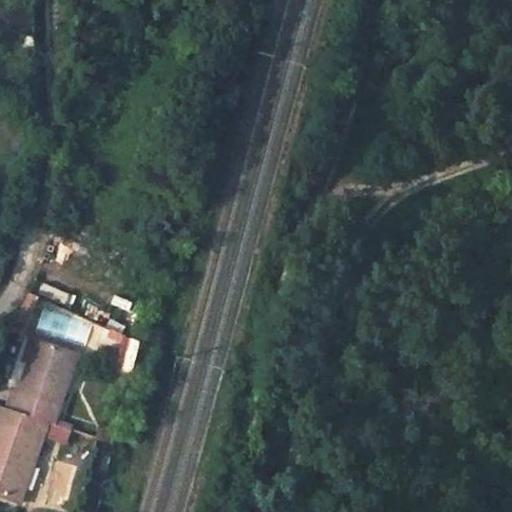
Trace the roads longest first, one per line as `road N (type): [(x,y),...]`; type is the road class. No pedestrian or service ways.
road 1 (track): [(376,0),(350,108),(291,245),(226,511)]
road 2 (track): [(402,188),(374,215),(339,277),(275,511)]
road 3 (residential): [(52,0),(43,183),(26,279),(0,316)]
road 4 (track): [(511,142),(402,188),(317,197)]
